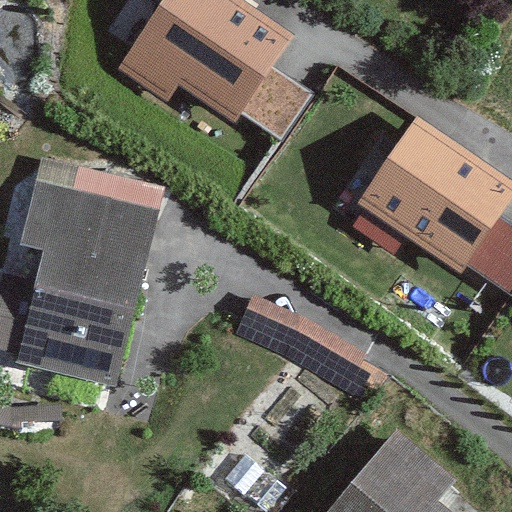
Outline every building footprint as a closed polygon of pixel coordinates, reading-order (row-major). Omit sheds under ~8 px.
[(287,33),(239,0),(166,0),(126,58),(168,87),(180,70),(235,108),(287,33)] [(511,180),(418,117),(368,192),(461,255),(511,180)] [(0,362),(109,388),(152,210),(31,181),(0,309),(0,362)] [(346,382),(364,350),(253,290),(236,323),(346,382)] [(312,511),(452,511),(460,503),(379,434),(312,511)]
